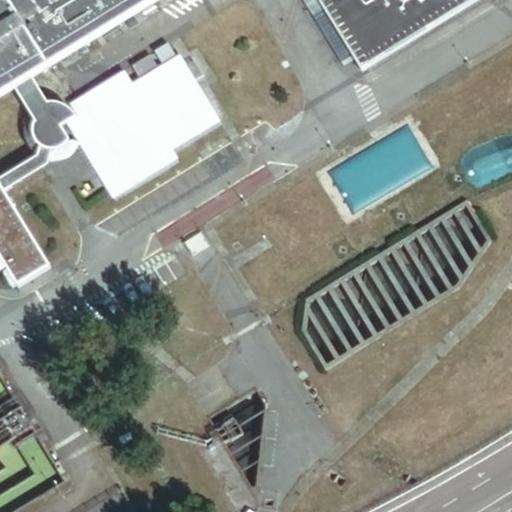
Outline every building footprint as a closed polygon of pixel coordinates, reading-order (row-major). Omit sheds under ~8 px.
[(0,0),(0,92),(7,89),(26,77),(152,0),(0,0)] [(314,0),(324,14),(313,21),(344,72),(355,64),(363,76),(484,0),(314,0)] [(119,74),(61,109),(67,114),(71,120),(63,125),(109,200),(172,161),(167,153),(215,124),(174,57),(127,87),(119,74)] [(26,77),(7,89),(25,116),(29,123),(28,128),(27,133),(30,144),(34,149),(45,152),(52,153),(58,150),(64,143),(64,142),(56,129),(63,125),(71,120),(67,114),(61,109),(58,107),(53,106),(43,105),(26,77)] [(32,160),(0,179),(0,192),(43,168),(44,165),(62,161),(67,158),(74,149),(75,147),(64,143),(58,150),(52,153),(45,152),(34,149),(30,144),(27,133),(28,128),(29,123),(25,116),(20,126),(19,136),(21,145),(26,152),(32,160)] [(0,268),(13,290),(46,270),(19,226),(0,195),(0,268)] [(488,240),(464,201),(299,301),(299,334),(323,373),(457,291),(488,240)] [(0,382),(0,511),(9,511),(60,481),(0,382)]
